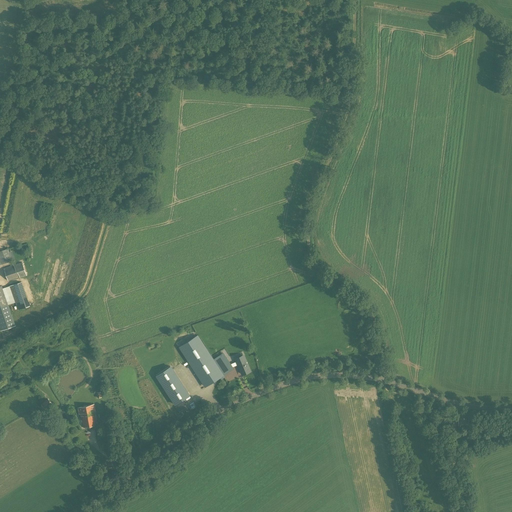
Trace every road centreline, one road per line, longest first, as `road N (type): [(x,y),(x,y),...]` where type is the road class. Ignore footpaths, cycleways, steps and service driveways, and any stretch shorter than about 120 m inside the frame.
road 1 (tertiary): [(90,511),(216,416),(295,380),(358,376),(454,403)]
road 2 (track): [(384,380),(368,307),(325,274),(309,250),(312,208),(349,104),(353,58)]
